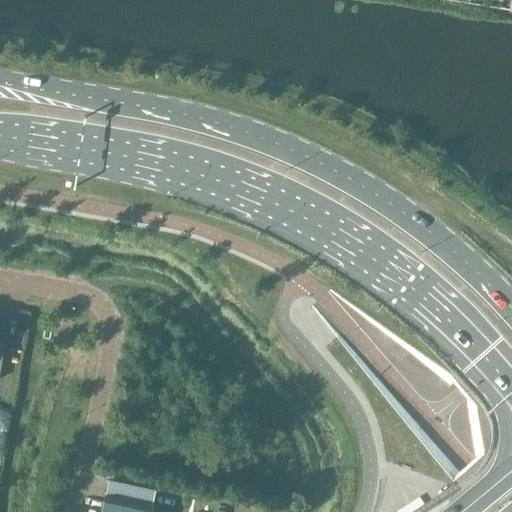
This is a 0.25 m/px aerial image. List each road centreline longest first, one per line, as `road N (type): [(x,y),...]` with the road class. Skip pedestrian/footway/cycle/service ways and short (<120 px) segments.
road 1 (tertiary): [(0,136),(200,174),(294,212),(443,315),(511,388)]
road 2 (tertiary): [(511,309),(421,225),(292,148),(160,107),(0,79)]
road 3 (residential): [(0,281),(86,297),(112,328),(74,511)]
